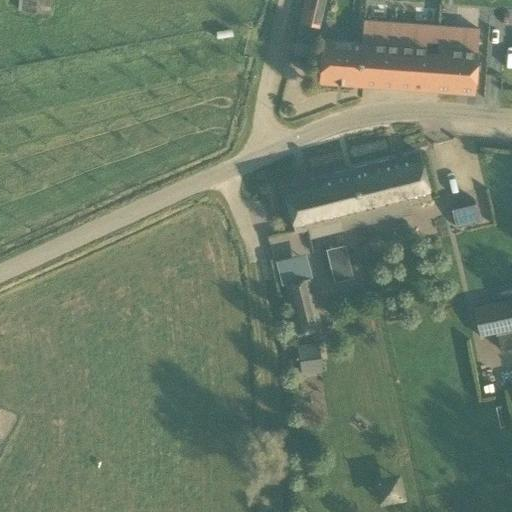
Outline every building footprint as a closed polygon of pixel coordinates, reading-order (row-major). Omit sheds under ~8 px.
[(49,0),(21,0),(20,10),(48,14),(49,0)] [(305,0),(300,23),(316,27),(323,0),(305,0)] [(362,43),(359,86),(384,88),(395,89),(397,89),(401,24),(363,21),(362,42),(362,43)] [(401,24),(397,89),(422,91),(433,91),(435,92),(439,27),(401,24)] [(439,27),(435,92),(455,93),(467,94),(473,94),(478,30),(439,27)] [(321,40),(318,83),(359,86),(362,43),(362,42),(321,40)] [(421,157),(351,170),(364,225),(386,221),(382,205),(406,200),(408,208),(430,204),(421,157)] [(364,225),(351,170),(283,187),(294,233),(308,230),(306,222),(339,214),(343,230),(364,225)] [(455,225),(478,219),(473,199),(450,205),(455,225)] [(284,284),(297,333),(320,327),(308,278),(284,284)] [(511,300),(491,305),(498,335),(511,332),(511,300)] [(317,341),(294,344),(298,375),(320,373),(317,341)] [(403,500),(399,473),(371,477),(375,504),(403,500)]
